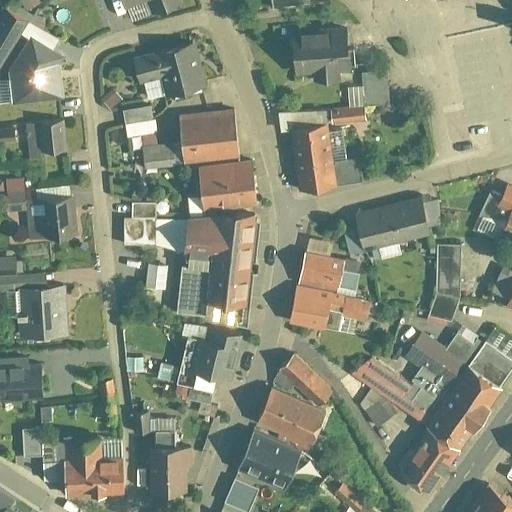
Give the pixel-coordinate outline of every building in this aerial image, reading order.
[(3,0),(0,6),(0,64),(29,14),(4,0),(3,0)] [(149,0),(153,9),(176,0),(124,0),(125,1),(127,0),(149,0)] [(21,34),(29,39),(31,35),(53,49),(60,39),(30,20),(21,34)] [(347,20),(293,23),(296,70),(350,66),(347,20)] [(12,103),(64,97),(60,64),(65,57),(53,49),(31,35),(29,39),(9,70),(12,103)] [(167,91),(207,81),(195,36),(133,52),(141,79),(162,73),(167,91)] [(364,69),(366,101),(390,100),(388,68),(364,69)] [(101,97),(111,107),(122,96),(112,86),(101,97)] [(125,120),(155,117),(153,101),(123,105),(125,120)] [(184,159),(240,152),(235,104),(178,111),(184,159)] [(333,108),(334,120),(368,117),(367,105),(333,108)] [(27,118),(30,152),(68,148),(65,114),(27,118)] [(336,182),(328,120),(290,125),(299,187),(336,182)] [(0,131),(0,140),(17,139),(16,130),(0,131)] [(145,163),(175,162),(175,141),(145,142),(145,163)] [(200,160),(204,208),(259,203),(255,155),(200,160)] [(8,195),(24,194),(22,174),(7,175),(8,195)] [(511,208),(511,207),(511,181),(507,179),(497,202),(511,208)] [(30,233),(78,230),(74,190),(27,194),(30,233)] [(355,209),(366,248),(431,232),(421,192),(355,209)] [(132,213),(155,213),(155,198),(131,198),(132,213)] [(188,212),(183,258),(248,265),(253,235),(257,209),(188,212)] [(453,317),(460,292),(461,242),(437,241),(436,290),(429,311),(453,317)] [(333,289),(340,290),(347,254),(306,246),(299,282),(333,289)] [(0,253),(0,270),(16,270),(16,252),(0,253)] [(176,307),(243,316),(248,265),(183,258),(176,307)] [(147,259),(145,284),(165,285),(166,261),(147,259)] [(0,284),(19,283),(34,283),(33,269),(16,270),(0,270),(0,284)] [(21,332),(70,329),(67,281),(34,283),(19,283),(21,332)] [(333,289),(299,282),(291,319),(326,326),(333,289)] [(347,293),(343,311),(367,316),(371,298),(347,293)] [(216,372),(230,375),(241,328),(213,321),(210,335),(187,330),(176,377),(212,385),(216,372)] [(448,344),(468,358),(483,337),(462,323),(448,344)] [(404,354),(450,385),(468,358),(448,344),(423,327),(404,354)] [(468,358),(500,379),(511,361),(511,351),(485,334),(483,337),(468,358)] [(318,402),(333,387),(296,349),(280,364),(318,402)] [(0,395),(43,393),(41,352),(0,353),(0,395)] [(357,372),(427,419),(439,400),(370,353),(357,372)] [(431,422),(463,443),(504,383),(500,379),(468,358),(450,385),(439,400),(427,419),(431,422)] [(157,375),(174,378),(177,364),(160,360),(157,375)] [(310,441),(326,407),(274,383),(258,418),(310,441)] [(135,426),(152,426),(152,408),(135,408),(135,426)] [(463,443),(431,422),(400,469),(431,490),(463,443)] [(23,452),(42,451),(41,423),(22,424),(23,452)] [(300,445),(255,426),(239,463),(284,483),(300,445)] [(63,433),(65,493),(125,490),(123,453),(103,454),(102,431),(63,433)] [(150,443),(151,490),(188,490),(188,462),(195,462),(194,442),(150,443)] [(61,458),(42,459),(42,478),(62,478),(61,458)] [(259,503),(266,487),(239,475),(232,491),(259,503)] [(355,509),(364,499),(342,480),(333,490),(355,509)] [(511,511),(511,496),(488,480),(464,511),(511,511)] [(0,511),(8,511),(9,511),(16,500),(0,489),(0,511)] [(358,511),(388,511),(369,498),(358,511)]
